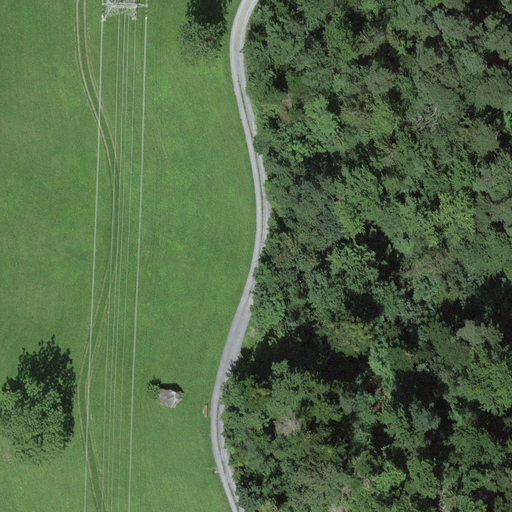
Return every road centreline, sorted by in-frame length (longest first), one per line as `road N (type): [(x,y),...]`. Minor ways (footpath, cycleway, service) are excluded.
road 1 (track): [(249,0),(236,50),(263,174),(265,226),(216,412),(241,511)]
road 2 (track): [(80,0),(83,59),(116,215),(111,270),(80,388),(103,511)]
